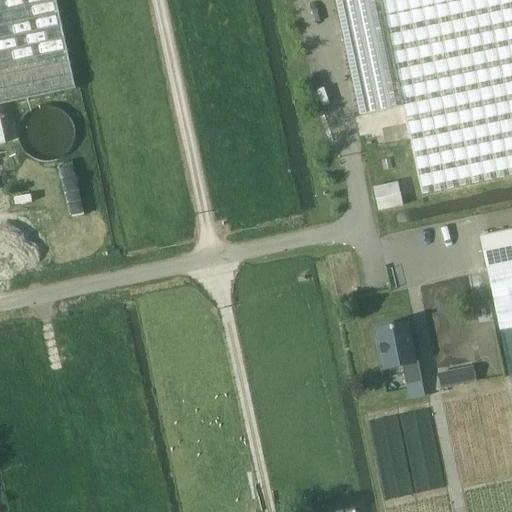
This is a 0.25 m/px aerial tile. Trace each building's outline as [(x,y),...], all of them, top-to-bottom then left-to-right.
[(0,106),(76,89),(56,0),(0,0),(0,145),(6,144),(0,115),(0,106)] [(511,0),(334,0),(342,32),(360,114),(403,106),(422,195),(511,175),(511,0)] [(499,331),(511,327),(511,229),(480,236),(499,331)] [(414,362),(406,324),(379,330),(387,369),(403,365),(407,385),(422,382),(418,361),(414,362)] [(463,369),(437,373),(439,387),(465,383),(463,369)]
